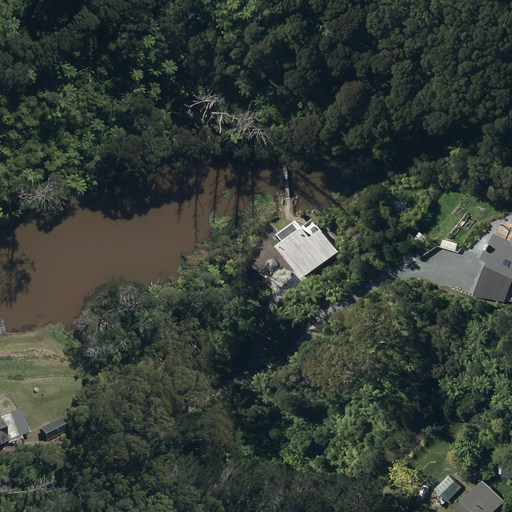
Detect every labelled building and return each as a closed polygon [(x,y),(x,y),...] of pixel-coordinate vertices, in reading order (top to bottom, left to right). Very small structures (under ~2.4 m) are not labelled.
[(274,239),(282,248),(304,277),(342,248),(319,218),(302,231),(296,223),(274,239)] [(490,263),(476,297),(511,301),(511,238),(494,232),(483,260),(490,263)] [(0,449),(29,436),(16,408),(0,415),(0,449)] [(464,489),(449,475),(436,490),(451,503),(464,489)] [(493,511),(505,500),(483,479),(456,509),(459,511),(493,511)]
